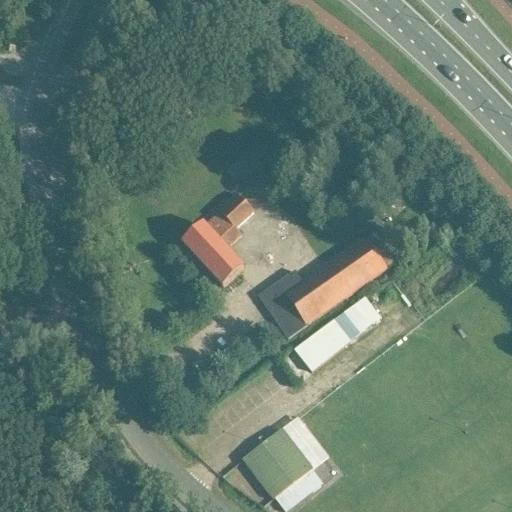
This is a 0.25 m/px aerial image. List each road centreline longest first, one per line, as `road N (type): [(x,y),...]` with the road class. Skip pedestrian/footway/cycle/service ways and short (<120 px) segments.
road 1 (unclassified): [(81,322),(49,219),(55,79)]
road 2 (unclassified): [(208,511),(109,393),(81,322)]
road 3 (primary): [(383,0),(511,128)]
